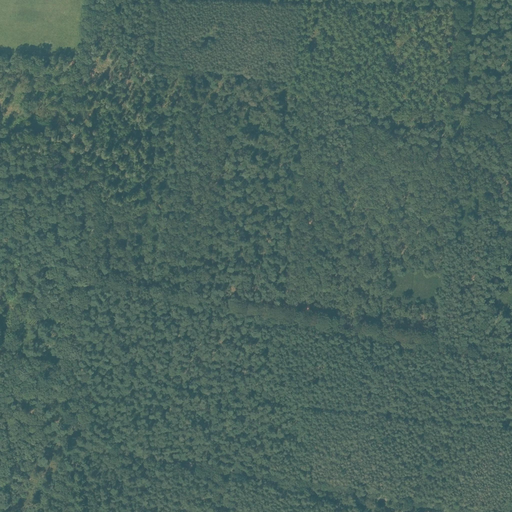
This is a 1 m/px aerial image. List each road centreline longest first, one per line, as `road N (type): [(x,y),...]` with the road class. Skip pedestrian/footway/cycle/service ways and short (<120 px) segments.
road 1 (track): [(0,396),(80,404),(82,437),(504,511)]
road 2 (track): [(81,275),(511,352)]
